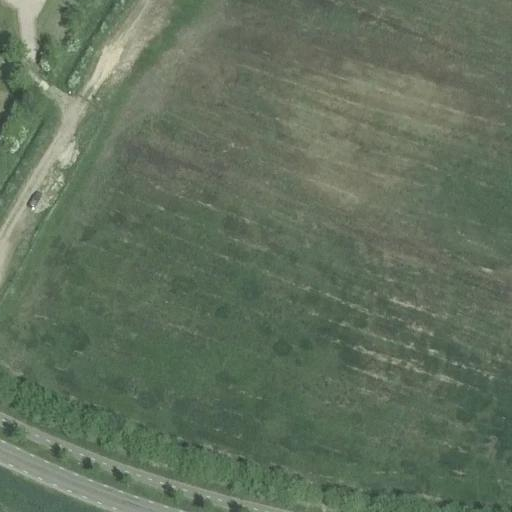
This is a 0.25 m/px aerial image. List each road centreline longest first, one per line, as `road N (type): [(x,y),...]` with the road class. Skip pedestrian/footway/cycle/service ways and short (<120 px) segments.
road 1 (track): [(154,0),(0,248)]
road 2 (tertiary): [(153,511),(0,450)]
